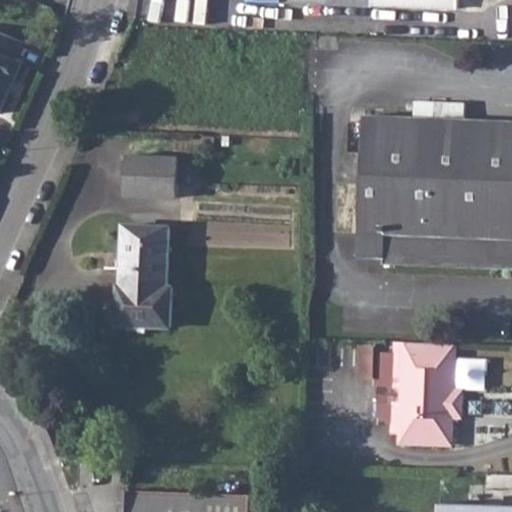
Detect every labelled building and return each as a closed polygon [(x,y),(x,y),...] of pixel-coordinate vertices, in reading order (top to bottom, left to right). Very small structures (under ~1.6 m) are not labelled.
[(0,112),(2,113),(23,60),(19,58),(25,41),(0,30),(0,112)] [(369,115),(368,140),(511,145),(511,120),(470,119),(470,102),(420,100),(420,117),(369,115)] [(388,262),(511,266),(511,145),(368,140),(364,254),(388,255),(388,262)] [(130,155),(128,194),(178,196),(180,157),(130,155)] [(127,225),(124,276),(168,278),(170,226),(127,225)] [(189,283),(295,286),(296,253),(190,250),(189,283)] [(168,278),(124,276),(124,281),(120,281),(119,323),(170,324),(171,283),(168,284),(168,278)] [(459,345),(399,342),(396,433),(405,434),(405,442),(455,444),(456,412),(465,412),(465,395),(458,395),(459,345)] [(285,511),(286,497),(242,495),(154,491),(134,490),(133,511),(285,511)] [(511,511),(511,505),(444,502),(444,511),(511,511)]
